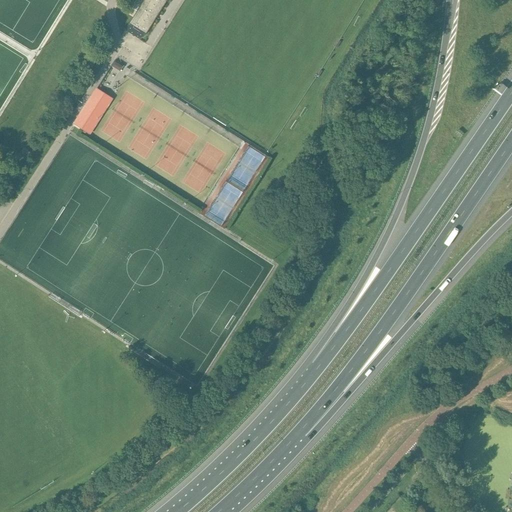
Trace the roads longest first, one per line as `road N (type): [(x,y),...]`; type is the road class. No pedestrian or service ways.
road 1 (trunk): [(449,0),(426,125),(397,208),(302,387)]
road 2 (trunk): [(296,435),(409,292),(511,142)]
road 3 (trunk): [(511,93),(302,387)]
road 4 (trunk): [(296,435),(342,401),(511,215)]
road 5 (trunk): [(302,387),(175,511)]
